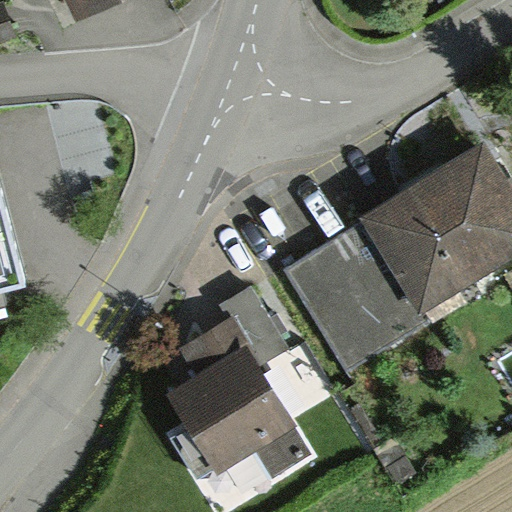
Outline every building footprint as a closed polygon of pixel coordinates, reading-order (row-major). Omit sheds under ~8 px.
[(66,0),(71,11),(94,0),(66,0)] [(511,251),(511,203),(478,148),(282,266),(338,357),(511,251)] [(0,177),(0,286),(25,281),(0,177)] [(511,269),(499,278),(511,298),(511,269)] [(270,468),(300,451),(249,365),(279,348),(246,293),(217,310),(225,322),(181,348),(197,377),(171,392),(213,464),(254,441),(270,468)]
